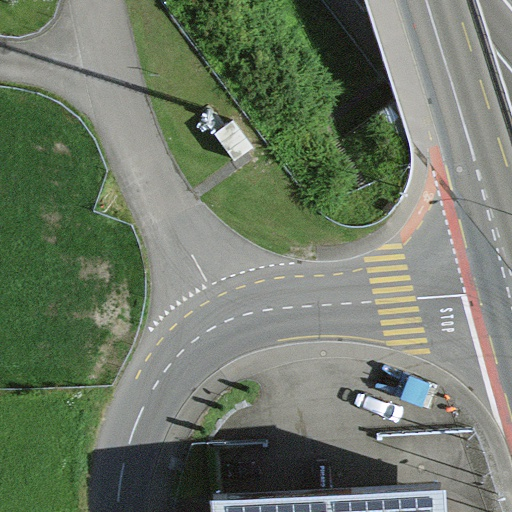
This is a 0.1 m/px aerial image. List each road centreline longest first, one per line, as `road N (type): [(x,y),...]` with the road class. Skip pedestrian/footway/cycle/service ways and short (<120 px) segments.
road 1 (unclassified): [(102,0),(126,105),(226,321)]
road 2 (primary): [(508,293),(423,0)]
road 3 (residential): [(226,321),(280,306),(508,293)]
road 4 (residential): [(119,511),(127,446),(145,403),(193,342),(226,321)]
road 5 (motorway): [(392,0),(511,162)]
